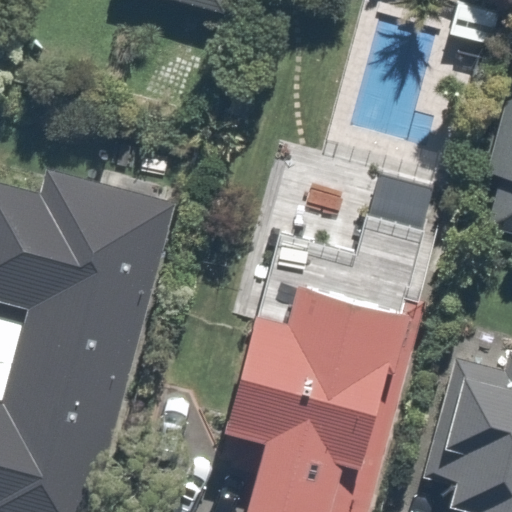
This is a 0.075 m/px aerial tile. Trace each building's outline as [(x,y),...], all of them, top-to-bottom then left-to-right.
[(143,0),(237,25),(243,0),(143,0)] [(511,118),(481,234),(511,242),(511,118)] [(0,511),(104,511),(189,203),(0,151),(0,314),(36,324),(13,407),(0,403),(0,511)] [(382,511),(435,324),(460,235),(380,213),(368,258),(293,237),(237,437),(281,449),(263,511),(382,511)] [(511,511),(511,345),(507,344),(461,511),(511,511)]
